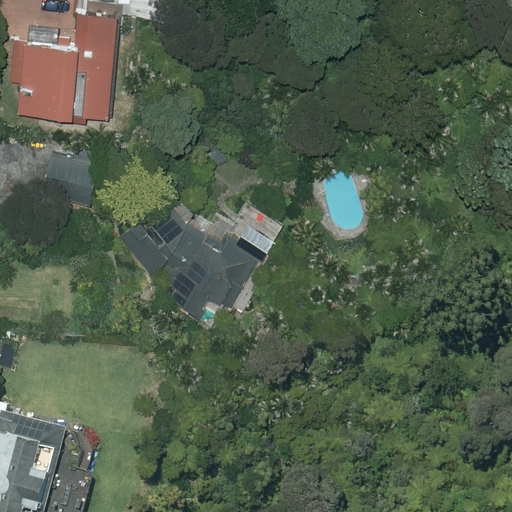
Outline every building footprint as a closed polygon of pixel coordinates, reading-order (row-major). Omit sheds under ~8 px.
[(21,84),(20,112),(109,120),(117,27),(78,23),(76,45),(7,39),(3,83),(21,84)] [(42,189),(88,197),(96,143),(84,141),(82,152),(49,147),(42,189)] [(186,215),(170,196),(148,215),(143,208),(115,231),(149,271),(159,263),(167,269),(160,279),(164,281),(159,288),(211,319),(223,300),(231,303),(260,249),(237,236),(238,234),(224,227),(221,232),(186,215)] [(239,220),(233,230),(258,246),(275,221),(242,200),(232,216),(239,220)] [(0,325),(0,335),(9,336),(10,326),(0,325)] [(0,401),(0,511),(44,511),(68,425),(5,411),(7,403),(0,401)]
